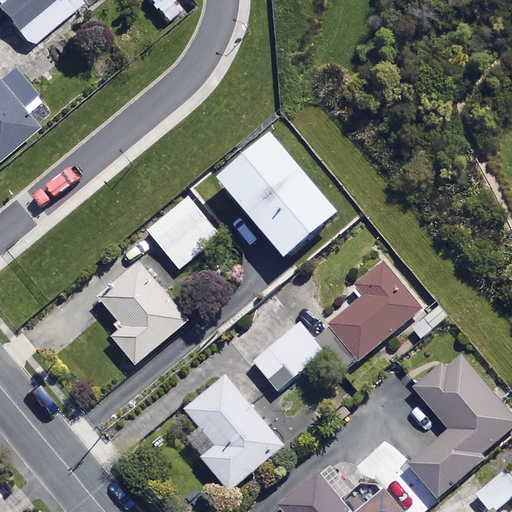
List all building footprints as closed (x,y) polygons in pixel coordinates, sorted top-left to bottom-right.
[(0,0),(0,6),(3,9),(0,11),(0,17),(33,53),(83,6),(77,0),(0,0)] [(168,0),(143,0),(166,27),(181,14),(168,0)] [(0,88),(0,165),(37,134),(21,116),(38,102),(15,76),(0,88)] [(346,224),(279,145),(227,190),(294,268),(346,224)] [(224,241),(193,201),(151,234),(183,274),(224,241)] [(433,310),(395,263),(363,289),(371,300),(335,329),(365,365),(433,310)] [(193,326),(145,269),(104,303),(128,332),(116,341),(140,370),(193,326)] [(328,359),(304,329),(258,366),(272,384),(290,370),(299,382),(328,359)] [(511,441),(511,414),(462,355),(418,392),(451,432),(411,466),(441,502),(511,441)] [(288,450),(230,381),(190,415),(221,451),(206,463),(233,496),(288,450)] [(349,488),(335,471),(285,511),(401,511),(388,497),(369,511),(349,511),(337,498),(349,488)] [(511,481),(507,475),(478,496),(489,511),(498,511),(511,501),(511,481)]
